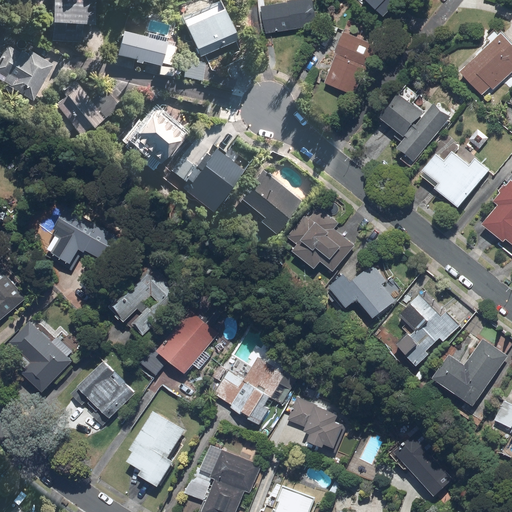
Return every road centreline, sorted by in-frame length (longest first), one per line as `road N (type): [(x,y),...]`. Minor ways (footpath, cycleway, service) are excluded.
road 1 (residential): [(272,106),(511,304)]
road 2 (residential): [(0,422),(106,511)]
